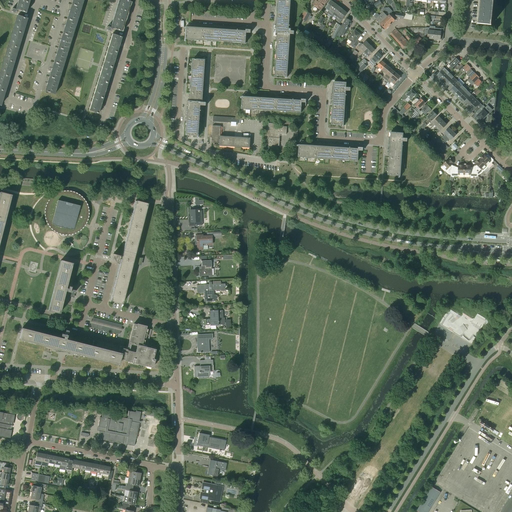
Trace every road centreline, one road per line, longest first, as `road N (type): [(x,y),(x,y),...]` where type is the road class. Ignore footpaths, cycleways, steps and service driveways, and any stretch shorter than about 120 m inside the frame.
road 1 (tertiary): [(152,142),(340,226),(407,242),(511,250)]
road 2 (tertiary): [(511,242),(342,220),(155,136)]
road 3 (residential): [(415,74),(385,109),(380,141),(325,137),(323,92),(264,88),(268,23),(252,22)]
road 4 (unclassified): [(387,511),(479,365),(503,347)]
road 5 (residential): [(274,163),(180,140),(182,55),(164,53)]
road 6 (residential): [(63,8),(38,0),(33,14),(8,99),(34,105)]
road 7 (residential): [(176,384),(39,377)]
road 8 (residential): [(173,327),(168,192)]
road 9 (tertiary): [(0,151),(78,156),(128,143)]
road 10 (tertiary): [(125,136),(77,151),(0,146)]
road 11 (residential): [(150,464),(25,441)]
road 12 (residential): [(138,0),(104,121)]
road 13 (tertiary): [(157,0),(157,75),(142,118)]
